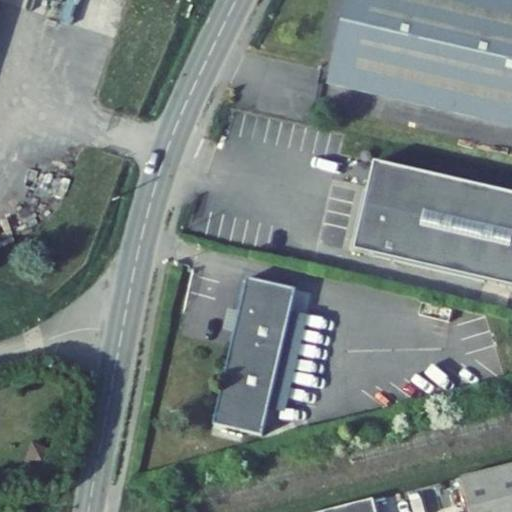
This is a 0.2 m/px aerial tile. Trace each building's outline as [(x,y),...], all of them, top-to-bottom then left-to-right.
[(82,24),(116,33),(124,0),(74,0),(87,3),(82,24)] [(511,11),(463,0),(347,0),(331,73),(511,114),(511,11)] [(511,198),(376,169),(359,243),(356,242),(352,258),(511,292),(511,198)] [(211,424),(261,436),(292,329),(302,295),(252,282),(211,424)] [(511,511),(511,470),(468,481),(475,511),(511,511)] [(396,511),(395,503),(357,511),(396,511)]
